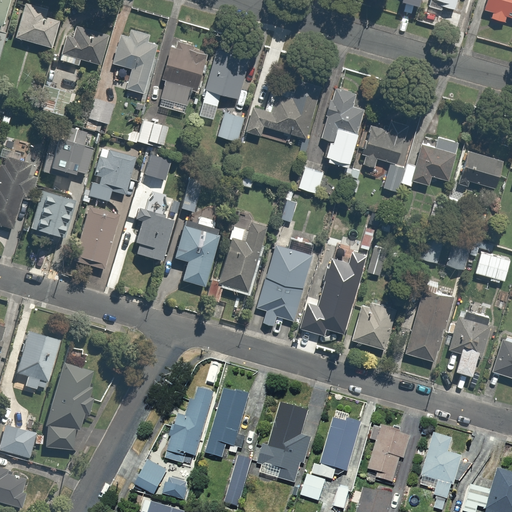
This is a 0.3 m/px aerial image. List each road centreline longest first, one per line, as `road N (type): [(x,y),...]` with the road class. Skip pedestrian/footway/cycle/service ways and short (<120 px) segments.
road 1 (residential): [(511,425),(178,330)]
road 2 (residential): [(511,81),(228,0)]
road 3 (residential): [(75,511),(178,330)]
road 4 (residential): [(178,330),(0,278)]
